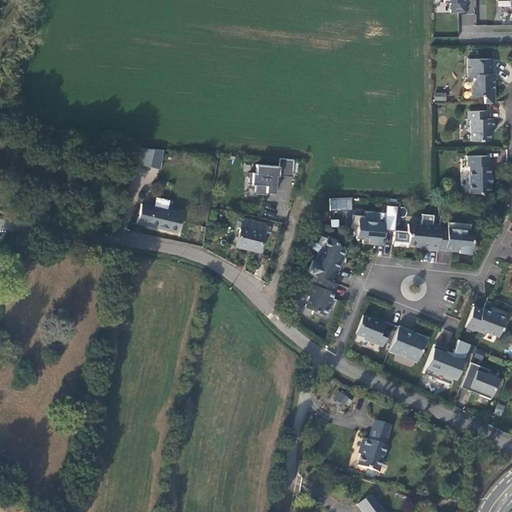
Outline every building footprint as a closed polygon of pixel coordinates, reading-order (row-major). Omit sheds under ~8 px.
[(476,24),(475,0),(445,0),(445,13),(462,13),(462,25),(476,24)] [(474,78),(470,85),(470,96),(483,96),(483,103),(494,103),(493,74),(492,74),(492,59),(467,59),(467,75),(474,78)] [(433,93),(434,101),(446,100),(446,92),(433,93)] [(471,141),(488,140),(490,138),(490,127),(494,127),(494,119),(486,119),(486,110),(467,111),(468,119),(470,119),(471,141)] [(150,165),(154,149),(136,148),(132,163),(149,167),(150,165)] [(162,149),(154,149),(150,165),(159,167),(162,149)] [(488,165),(488,155),(466,156),(467,166),(469,166),(469,193),(490,193),(490,184),(491,184),(491,175),(490,175),(490,165),(488,165)] [(292,176),(293,159),(279,158),(278,165),(256,163),(255,172),(249,171),(248,183),(255,184),(254,193),(265,194),(266,191),(274,192),(275,185),(278,185),(279,175),(292,176)] [(329,197),(329,209),(351,210),(352,198),(329,197)] [(176,232),(180,213),(141,204),(136,222),(176,232)] [(362,243),(382,245),(384,230),(394,231),(396,206),(385,205),(385,213),(365,211),(364,216),(352,215),(351,228),(357,229),(356,239),(362,239),(362,243)] [(277,219),(285,222),(289,209),(281,206),(277,219)] [(265,224),(242,219),(235,246),(259,252),(265,224)] [(439,231),(437,249),(453,251),(453,249),(458,249),(458,253),(470,254),(470,250),(471,250),(473,230),(469,230),(470,224),(447,222),(447,228),(446,231),(439,231)] [(439,231),(439,228),(439,225),(431,225),(431,226),(407,223),(406,231),(409,234),(408,244),(420,245),(420,249),(437,250),(437,249),(439,231)] [(312,274),(330,281),(334,270),(338,271),(342,261),(339,260),(342,255),(343,250),(342,247),(338,245),(336,241),(327,237),(322,249),(319,251),(315,262),(311,260),(307,272),(312,274)] [(330,281),(312,274),(304,294),(309,296),(305,307),(313,310),(311,314),(323,319),(327,308),(331,310),(336,300),(329,297),(330,292),(333,293),(336,284),(330,281)] [(497,311),(490,312),(482,308),(481,309),(473,306),(464,327),(474,331),(474,330),(484,333),(484,331),(498,336),(506,315),(497,311)] [(390,345),(397,328),(383,322),(382,324),(362,316),(354,334),(363,338),(363,340),(381,347),(383,343),(390,345)] [(397,328),(390,345),(388,352),(397,355),(397,354),(416,361),(422,346),(424,347),(428,338),(415,333),(414,336),(410,334),(412,331),(398,325),(397,328)] [(440,373),(452,378),(455,379),(469,344),(457,339),(452,353),(447,351),(447,350),(434,344),(422,373),(434,378),(435,375),(440,373)] [(474,374),(468,390),(490,399),(496,384),(495,384),(498,378),(487,374),(489,369),(470,361),(466,371),(474,374)] [(460,387),(468,390),(474,374),(466,371),(460,387)] [(450,384),(452,378),(440,373),(435,375),(434,378),(450,384)] [(333,399),(343,406),(348,399),(338,392),(333,399)] [(374,421),(370,434),(381,438),(382,433),(387,434),(390,426),(374,421)] [(366,469),(377,472),(385,446),(383,445),(387,434),(382,433),(381,438),(370,434),(369,434),(367,440),(364,439),(360,450),(361,451),(356,466),(366,469)] [(382,511),(370,495),(356,505),(361,511),(382,511)]
